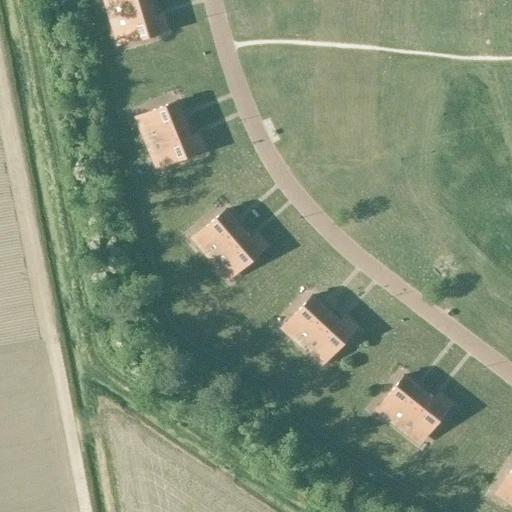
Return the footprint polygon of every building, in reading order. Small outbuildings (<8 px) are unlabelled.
[(150,0),(105,0),(111,18),(153,6),(150,0)] [(153,6),(111,18),(115,30),(118,30),(122,42),(164,30),(160,16),(156,17),(153,6)] [(177,101),(137,118),(147,142),(187,126),(177,101)] [(187,126),(147,142),(152,154),(155,153),(160,165),(201,149),(196,135),(192,137),(187,126)] [(311,145),(310,153),(334,154),(334,146),(311,145)] [(244,230),(226,209),(193,238),(211,258),(244,230)] [(251,239),(244,230),(211,258),(219,268),(222,266),(230,276),(264,247),(254,236),(251,239)] [(433,263),(447,276),(458,263),(444,251),(433,263)] [(332,314),(312,295),(283,327),(302,345),(332,314)] [(341,322),(332,314),(302,345),(312,354),(314,352),(324,361),(354,329),(343,319),(341,322)] [(377,409),(398,426),(425,392),(405,375),(377,409)] [(425,392),(398,426),(408,434),(410,431),(421,440),(449,406),(437,396),(435,400),(425,392)] [(511,469),(497,493),(511,502),(511,469)]
